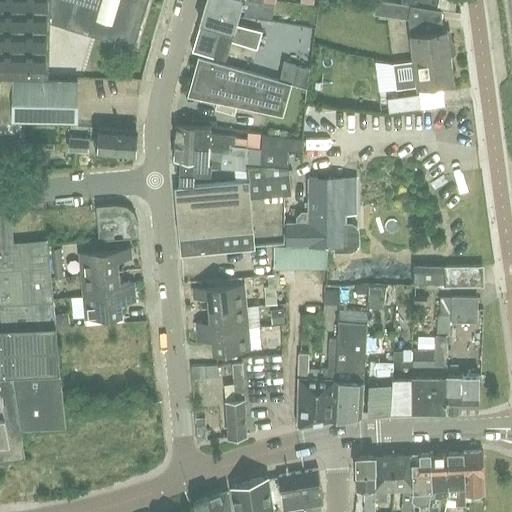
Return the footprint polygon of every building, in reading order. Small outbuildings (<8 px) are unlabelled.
[(0,0),(0,74),(48,76),(49,22),(134,48),(148,0),(0,0)] [(207,0),(206,3),(219,7),(218,10),(238,16),(240,13),(241,9),(244,10),(243,13),(272,17),(274,4),(258,1),(254,0),(207,0)] [(410,19),(412,7),(412,5),(377,1),(374,14),(410,19)] [(206,3),(205,7),(192,50),(226,61),(232,41),(258,49),(264,32),(236,24),(238,16),(218,10),(219,7),(206,3)] [(451,41),(448,41),(447,29),(410,34),(413,60),(413,61),(450,56),(450,55),(453,54),(455,51),(454,43),(451,41)] [(413,60),(391,63),(395,89),(417,86),(454,81),(450,56),(413,61),(413,60)] [(199,57),(188,95),(219,102),(216,109),(235,114),(237,106),(251,109),(282,115),(284,116),(292,84),(279,80),(199,57)] [(296,66),(292,84),(297,86),(307,88),(310,69),(296,66)] [(79,82),(0,79),(0,120),(78,122),(79,82)] [(419,94),(387,98),(389,112),(421,108),(419,94)] [(176,125),(175,141),(210,144),(232,146),(233,136),(209,134),(209,127),(176,125)] [(69,151),(135,155),(136,129),(100,127),(94,127),(93,141),(70,140),(69,151)] [(260,166),(289,167),(290,151),(304,152),(305,138),(262,135),(260,166)] [(175,141),(174,159),(194,161),(194,166),(205,166),(205,161),(208,162),(208,154),(246,156),(246,147),(232,146),(210,144),(175,141)] [(260,166),(248,165),(222,164),(221,183),(175,187),(181,255),(255,249),(251,198),(291,194),(289,167),(260,166)] [(288,224),(288,244),(288,245),(295,245),(305,245),(310,245),(315,245),(329,245),(337,245),(337,251),(352,251),(357,249),(359,244),(359,231),(357,227),(352,224),(346,224),(346,215),(346,179),(310,179),(310,213),(305,213),(299,218),(299,223),(288,224)] [(100,240),(138,237),(139,236),(138,223),(134,212),(126,205),(117,204),(96,206),(100,240)] [(0,304),(53,302),(49,245),(48,239),(14,242),(13,225),(12,213),(0,213),(0,304)] [(295,245),(288,245),(288,246),(285,246),(285,267),(295,267),(295,245)] [(295,267),(305,267),(305,245),(295,245),(295,267)] [(305,245),(305,267),(315,267),(315,245),(310,245),(305,245)] [(315,267),(325,267),(327,267),(329,245),(315,245),(315,267)] [(285,246),(274,246),(274,267),(285,267),(285,246)] [(63,277),(60,248),(51,249),(54,278),(63,277)] [(81,274),(118,271),(117,259),(131,257),(130,248),(79,252),(81,274)] [(483,284),(482,265),(443,266),(416,266),(416,285),(444,286),(483,284)] [(83,296),(134,291),(133,282),(119,284),(118,271),(81,274),(83,296)] [(255,292),(284,290),(284,278),(254,279),(255,292)] [(210,309),(246,305),(244,283),(193,288),(194,297),(208,296),(210,309)] [(384,287),(370,287),(369,308),(383,308),(384,287)] [(324,305),(340,305),(341,289),(325,288),(324,305)] [(134,291),(83,296),(85,318),(122,315),(121,301),(135,300),(134,291)] [(413,351),(411,410),(446,411),(447,374),(444,374),(444,366),(449,366),(451,298),(441,297),(440,314),(438,314),(437,350),(413,349),(413,351)] [(20,431),(52,430),(65,429),(63,403),(60,373),(53,302),(0,304),(0,461),(24,459),(20,431)] [(246,305),(210,309),(211,321),(197,322),(198,331),(248,327),(246,305)] [(313,315),(312,327),(332,327),(332,316),(313,315)] [(335,379),(334,419),(361,414),(362,401),(364,349),(365,334),(365,323),(338,321),(337,339),(335,379)] [(248,327),(198,331),(199,340),(212,339),(214,352),(250,349),(248,327)] [(321,366),(321,378),(318,421),(334,419),(335,379),(337,339),(329,339),(328,367),(321,366)] [(393,376),(391,411),(411,410),(413,351),(394,351),(394,362),(393,376)] [(300,353),(297,425),(318,421),(321,378),(309,377),(310,353),(300,353)] [(368,401),(368,413),(391,411),(393,376),(377,376),(378,361),(369,361),(368,401)] [(191,366),(192,377),(206,377),(205,365),(191,366)] [(228,436),(247,434),(245,401),(244,401),(244,399),(245,399),(244,376),(243,366),(233,365),(233,377),(235,400),(225,400),(225,401),(226,401),(228,436)] [(447,374),(446,411),(478,411),(479,375),(463,374),(447,374)] [(483,451),(464,452),(465,485),(467,494),(485,493),(483,451)] [(464,452),(448,453),(449,501),(456,500),(456,506),(466,506),(466,494),(467,494),(465,485),(464,452)] [(413,490),(412,497),(418,497),(418,507),(418,511),(427,511),(430,501),(433,489),(431,453),(412,454),(413,490)] [(448,453),(431,453),(433,489),(430,501),(449,501),(448,453)] [(412,454),(394,455),(396,491),(403,491),(400,511),(409,511),(411,502),(412,497),(413,490),(412,454)] [(375,492),(375,501),(386,501),(386,491),(396,491),(394,455),(376,456),(375,492)] [(375,511),(375,501),(375,492),(376,456),(356,456),(357,491),(364,490),(363,511),(375,511)] [(318,469),(279,476),(283,501),(284,506),(284,507),(304,504),(305,511),(320,511),(323,500),(318,469)] [(273,511),(268,477),(249,480),(254,511),(273,511)] [(254,511),(249,480),(231,488),(235,511),(254,511)] [(231,511),(227,489),(211,496),(213,511),(231,511)] [(213,511),(211,496),(194,502),(193,503),(194,511),(213,511)]
